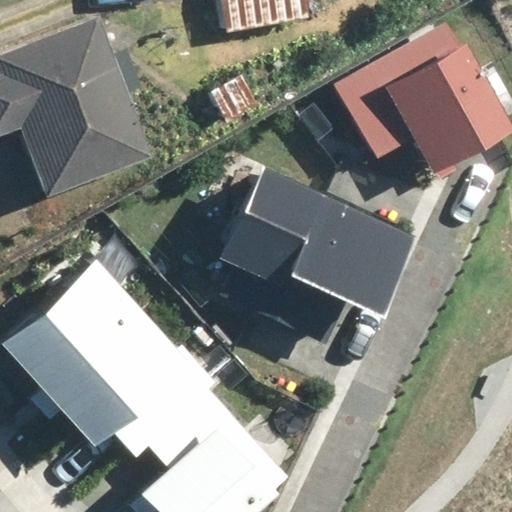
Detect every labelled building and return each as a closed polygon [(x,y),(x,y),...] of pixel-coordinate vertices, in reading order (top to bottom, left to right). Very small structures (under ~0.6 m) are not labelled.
[(206,0),(210,20),(294,5),(292,0),(206,0)] [(0,186),(27,176),(31,188),(135,149),(81,6),(0,36),(0,118),(3,117),(10,135),(0,138),(0,186)] [(492,112),(434,10),(325,72),(366,145),(399,127),(415,156),(492,112)] [(246,83),(217,53),(184,86),(213,115),(246,83)] [(398,223),(245,154),(206,242),(277,274),(265,301),(323,327),(336,300),(359,310),(398,223)] [(82,246),(0,315),(0,345),(74,433),(171,351),(82,246)] [(130,480),(157,511),(229,511),(292,458),(250,410),(237,422),(178,354),(104,419),(127,444),(137,436),(156,457),(130,480)]
